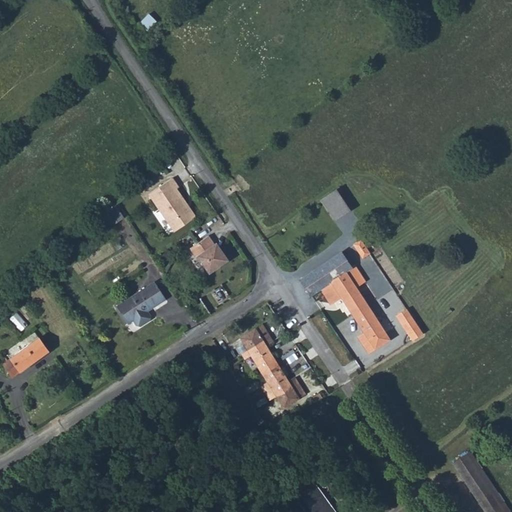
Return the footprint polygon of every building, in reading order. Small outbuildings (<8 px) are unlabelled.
[(172,178),(149,194),(175,231),(195,217),(195,216),(192,211),(188,210),(174,190),(176,189),(178,187),(172,178)] [(176,189),(174,190),(188,210),(192,211),(176,189)] [(334,194),(319,204),(333,225),(348,214),(334,194)] [(115,205),(103,213),(112,226),(124,218),(115,205)] [(208,236),(190,248),(196,257),(198,256),(209,272),(228,260),(216,243),(214,244),(208,236)] [(358,246),(353,249),(362,263),(368,260),(358,246)] [(168,250),(162,258),(171,263),(176,255),(168,250)] [(340,258),(303,284),(313,299),(321,294),(350,273),(340,258)] [(350,273),(321,294),(330,309),(341,302),(353,320),(367,311),(357,293),(364,288),(353,271),(350,273)] [(146,287),(117,306),(128,323),(134,320),(137,324),(141,325),(149,320),(150,316),(147,311),(166,299),(155,282),(146,288),(146,287)] [(313,299),(303,284),(300,286),(309,302),(313,299)] [(367,311),(353,320),(364,336),(358,340),(369,358),(394,340),(379,316),(373,320),(367,311)] [(403,314),(394,320),(408,343),(418,335),(403,314)] [(288,381),(266,346),(273,341),(263,324),(256,328),(255,327),(240,337),(268,381),(262,385),(270,400),(277,396),(284,407),(306,394),(295,377),(288,381)] [(39,337),(2,364),(12,377),(49,351),(39,337)] [(367,365),(370,369),(376,365),(373,360),(367,365)] [(309,369),(304,373),(311,384),(317,380),(309,369)] [(320,393),(313,397),(316,401),(323,397),(320,393)] [(321,402),(311,408),(319,421),(329,415),(321,402)] [(504,511),(468,456),(451,468),(480,511),(504,511)] [(335,511),(315,484),(296,497),(306,511),(335,511)]
